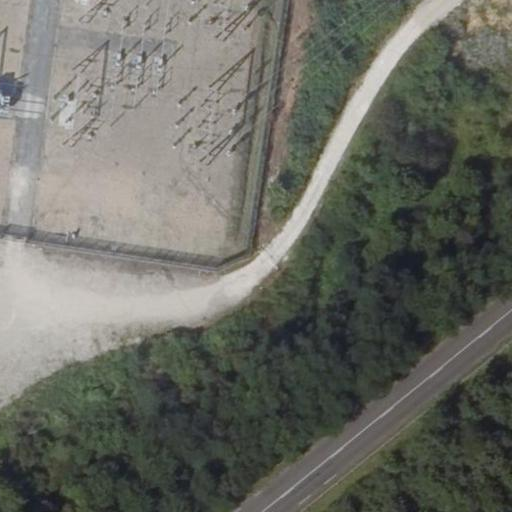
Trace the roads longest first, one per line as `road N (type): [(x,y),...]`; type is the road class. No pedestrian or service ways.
road 1 (track): [(452,0),(359,103),(296,226),(263,267),(219,289),(16,277),(14,243)]
road 2 (tertiary): [(259,511),(511,303)]
